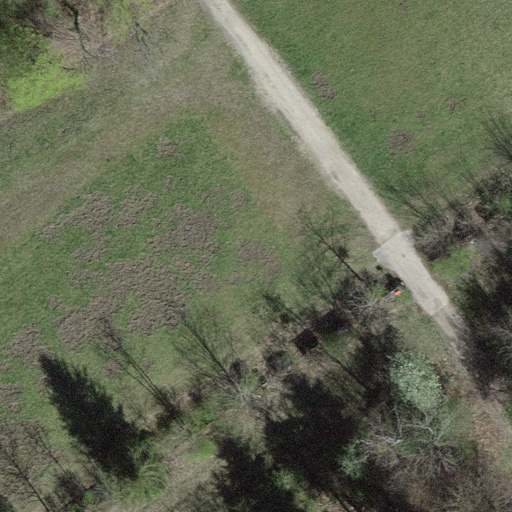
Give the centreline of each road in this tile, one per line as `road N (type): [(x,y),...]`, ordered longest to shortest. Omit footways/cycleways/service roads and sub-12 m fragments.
road 1 (track): [(511,427),(197,0)]
road 2 (track): [(346,204),(511,88)]
